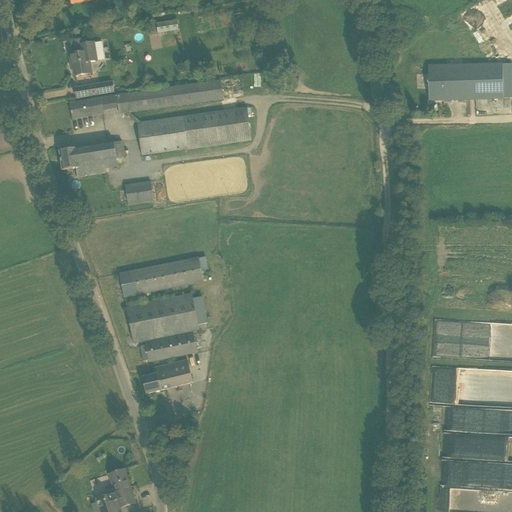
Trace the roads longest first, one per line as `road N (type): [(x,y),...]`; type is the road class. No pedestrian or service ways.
road 1 (unclassified): [(160,511),(145,444),(41,164),(3,0)]
road 2 (track): [(384,511),(392,406),(388,124),(361,0)]
